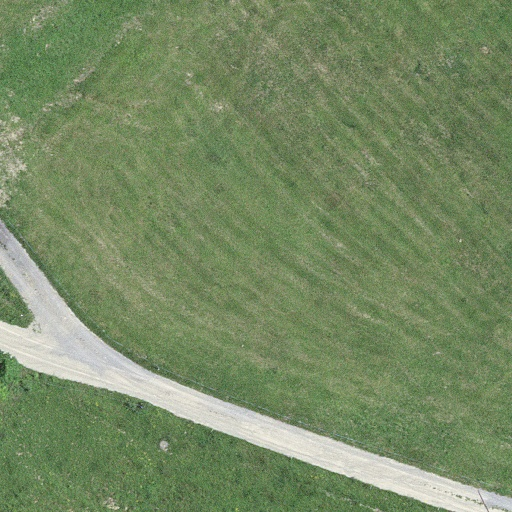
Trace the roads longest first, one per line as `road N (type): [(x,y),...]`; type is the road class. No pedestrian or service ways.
road 1 (unclassified): [(502,511),(177,401),(103,366)]
road 2 (unclassified): [(103,366),(47,312),(0,248)]
